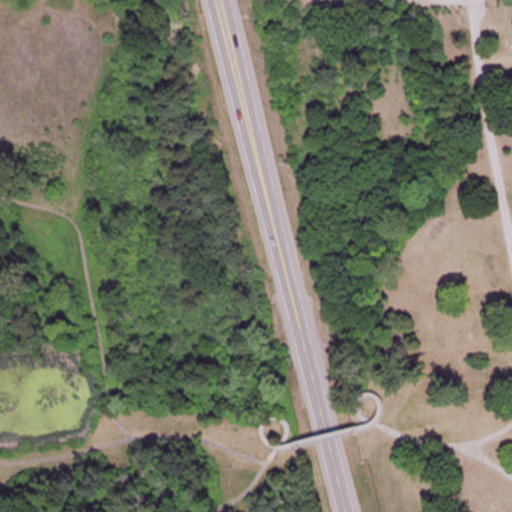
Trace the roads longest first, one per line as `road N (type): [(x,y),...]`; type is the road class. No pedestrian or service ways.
road 1 (primary): [(345,511),(218,0)]
road 2 (track): [(0,187),(78,202),(112,49),(114,24),(98,0)]
